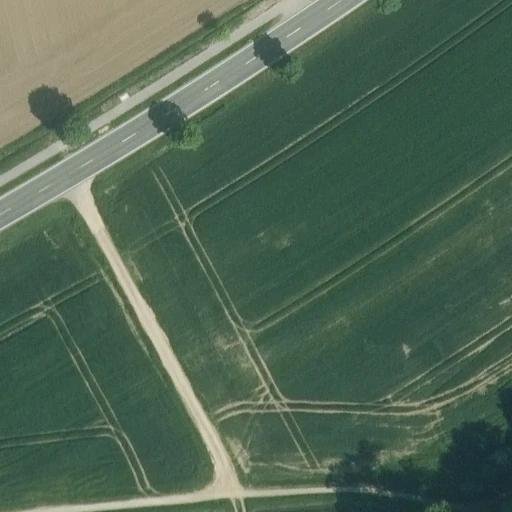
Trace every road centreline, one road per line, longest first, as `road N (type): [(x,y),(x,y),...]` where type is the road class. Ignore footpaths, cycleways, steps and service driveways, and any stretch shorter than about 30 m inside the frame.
road 1 (secondary): [(0,217),(340,0)]
road 2 (track): [(67,177),(226,468),(232,493)]
road 3 (track): [(232,493),(39,511)]
